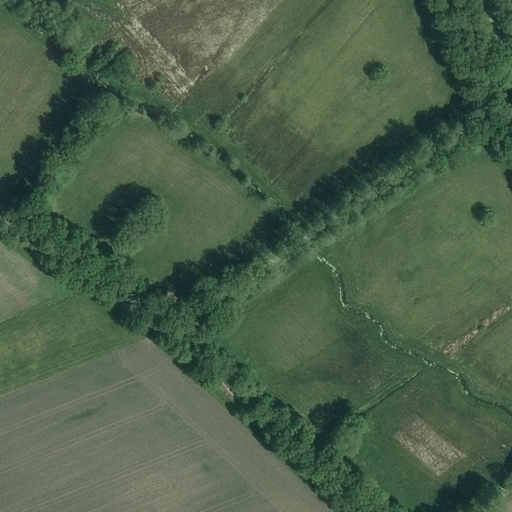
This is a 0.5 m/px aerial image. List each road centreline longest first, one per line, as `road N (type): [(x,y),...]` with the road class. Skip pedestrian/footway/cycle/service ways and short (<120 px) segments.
road 1 (track): [(177,341),(307,236),(486,115),(511,119)]
road 2 (track): [(358,511),(177,341)]
road 3 (track): [(177,341),(0,212)]
